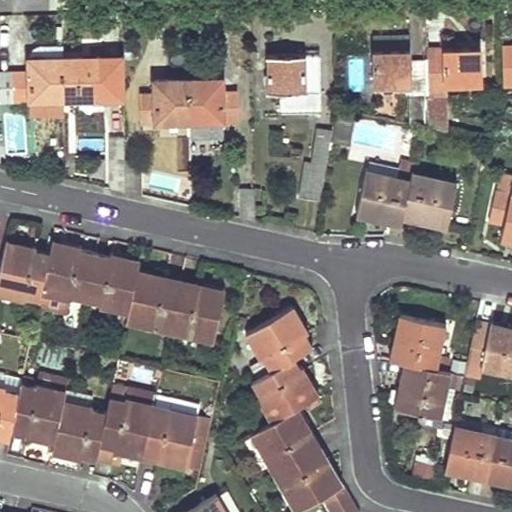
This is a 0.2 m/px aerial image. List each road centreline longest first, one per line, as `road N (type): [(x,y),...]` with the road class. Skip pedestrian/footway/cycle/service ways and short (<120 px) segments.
road 1 (residential): [(0,185),(347,263)]
road 2 (residential): [(347,263),(367,465),(392,496)]
road 3 (residential): [(347,263),(400,260),(511,284)]
road 4 (residential): [(0,475),(97,496),(125,511)]
